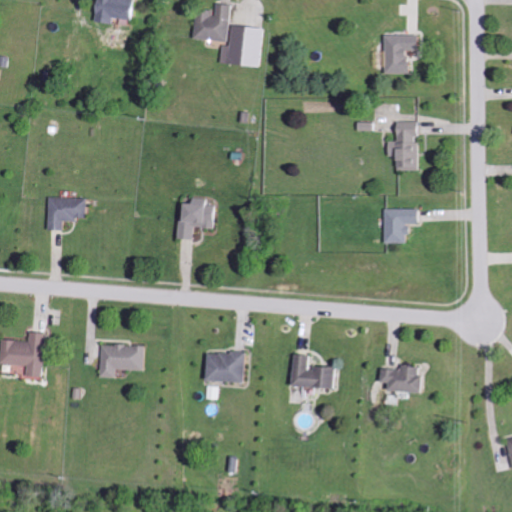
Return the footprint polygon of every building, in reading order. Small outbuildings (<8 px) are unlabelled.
[(144,0),(103,0),(100,22),(120,25),(121,19),(141,22),(144,0)] [(200,40),(235,42),(237,5),(223,4),(222,17),(202,16),(200,40)] [(228,65),(268,67),(270,29),(239,27),(238,46),(229,46),(228,65)] [(392,75),(417,75),(417,52),(426,52),(426,36),(391,36),(392,75)] [(403,123),(403,142),(395,142),(395,157),(405,157),(405,172),(425,171),(425,137),(427,137),(427,123),(403,123)] [(55,229),(70,230),(70,221),(84,221),(84,217),(93,217),(94,198),(55,198),(55,229)] [(187,238),(202,239),(203,228),(222,228),(223,201),(196,200),(196,220),(187,219),(187,238)] [(392,210),(392,245),(416,245),(416,225),(428,225),(427,210),(392,210)] [(9,340),(8,365),(34,366),(33,376),(51,377),(53,333),(36,332),(35,341),(9,340)] [(151,346),(107,344),(106,377),(123,378),(124,369),(151,370),(151,346)] [(254,354),(216,352),(215,381),(253,382),(254,354)] [(345,367),(318,366),(318,354),(303,354),(302,387),(345,388),(345,367)] [(396,391),(432,392),(432,375),(428,375),(428,366),(407,365),(407,369),(388,369),(388,383),(396,383),(396,391)]
